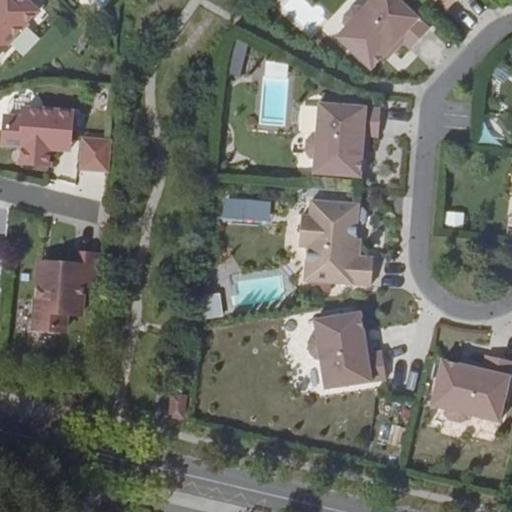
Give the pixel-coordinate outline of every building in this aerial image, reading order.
[(0,0),(0,51),(38,12),(24,0),(0,0)] [(403,42),(410,49),(429,29),(398,0),(370,0),(362,9),(346,26),(336,37),(370,69),(389,50),(393,53),(403,42)] [(435,0),(446,10),(455,0),(435,0)] [(346,26),(362,9),(359,6),(351,8),(344,15),(343,23),(346,26)] [(368,136),(378,137),(380,108),(363,107),(353,107),(354,97),(322,94),(321,104),(319,104),(316,135),(314,158),(313,173),(360,177),(362,150),(367,151),(368,136)] [(363,97),(354,97),(353,107),(363,107),(363,97)] [(71,140),(73,113),(24,109),(23,118),(5,117),(3,145),(21,146),(20,164),(48,166),(50,148),(60,149),(61,139),(71,140)] [(314,158),(316,135),(312,135),(306,141),(306,151),(310,158),(314,158)] [(70,150),(71,140),(61,139),(60,149),(70,150)] [(111,141),(110,140),(83,139),(80,169),(109,172),(111,141)] [(270,202),(223,199),(222,218),(269,220),(270,202)] [(305,281),(371,286),(373,258),(359,257),(360,239),(355,238),(355,225),(360,225),(364,222),(365,212),(361,208),(358,208),(358,205),(311,201),(309,216),(301,216),(299,247),(307,248),(305,281)] [(99,289),(102,255),(71,252),(70,265),(51,264),(50,274),(40,274),(35,329),(66,332),(67,314),(83,315),(85,288),(99,289)] [(51,264),(40,263),(40,274),(50,274),(51,264)] [(221,294),(200,297),(204,320),(224,317),(221,294)] [(360,313),(314,320),(316,336),(312,336),(308,343),(310,353),(315,359),(320,358),(325,390),(386,380),(382,352),(372,354),(369,339),(364,340),(360,313)] [(468,414),(499,422),(511,365),(511,361),(485,355),(483,365),(469,362),(468,367),(441,360),(431,405),(445,409),(444,414),(450,419),(459,422),(467,419),(468,414)] [(185,397),(174,396),(172,415),(183,416),(185,397)]
